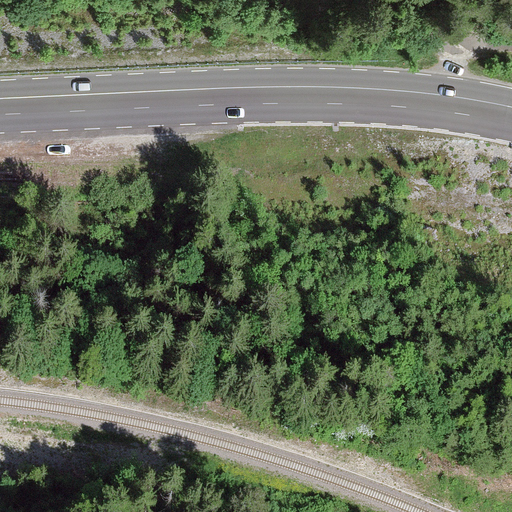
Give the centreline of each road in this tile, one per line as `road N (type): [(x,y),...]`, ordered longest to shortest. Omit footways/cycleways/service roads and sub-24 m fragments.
road 1 (primary): [(0,105),(325,93),(511,112)]
road 2 (unknown): [(395,95),(455,58),(511,43)]
